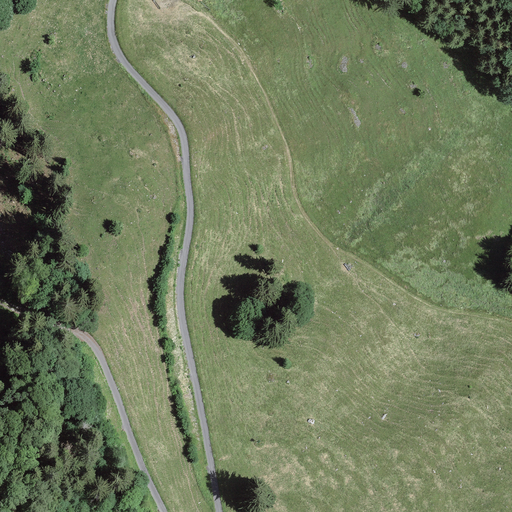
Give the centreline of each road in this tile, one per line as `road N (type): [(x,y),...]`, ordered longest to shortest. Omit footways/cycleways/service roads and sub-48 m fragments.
road 1 (track): [(114,0),(111,37),(126,69),(184,140),(192,204),(181,316),(219,511)]
road 2 (track): [(164,511),(88,336),(0,303)]
